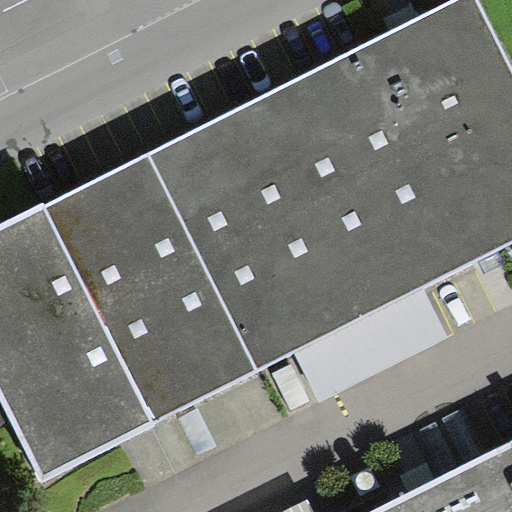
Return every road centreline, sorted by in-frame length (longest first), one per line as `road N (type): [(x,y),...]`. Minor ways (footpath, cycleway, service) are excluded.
road 1 (residential): [(156,511),(511,333)]
road 2 (residential): [(265,0),(0,132)]
